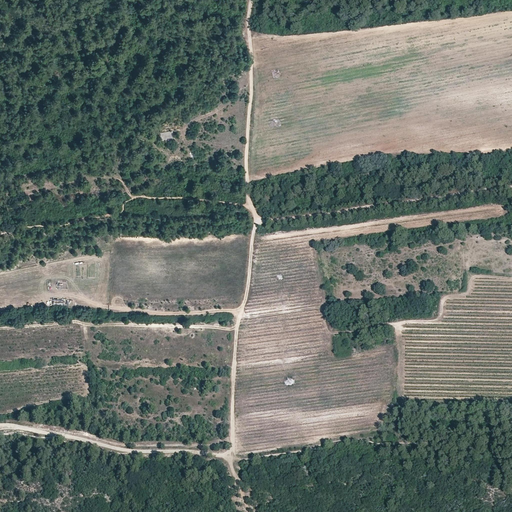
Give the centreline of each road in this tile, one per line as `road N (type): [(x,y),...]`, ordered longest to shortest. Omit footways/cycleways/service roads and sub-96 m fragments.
road 1 (track): [(511,187),(257,224),(236,332),(233,467)]
road 2 (track): [(265,220),(254,219),(249,204),(142,197),(130,198),(121,215),(16,226),(0,235)]
road 3 (track): [(233,467),(225,456),(137,452),(0,428)]
road 4 (track): [(249,204),(251,61),(244,38),(252,0)]
road 5 (track): [(233,458),(369,441)]
